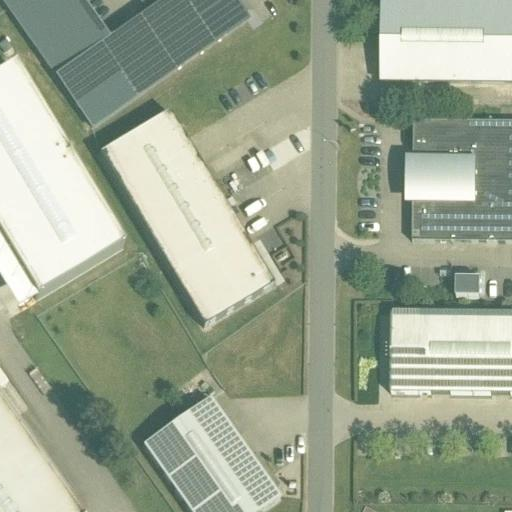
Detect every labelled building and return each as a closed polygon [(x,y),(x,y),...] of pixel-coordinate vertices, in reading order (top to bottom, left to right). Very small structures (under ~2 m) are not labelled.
[(75,0),(0,0),(92,131),(247,23),(231,0),(175,0),(109,47),(75,0)] [(511,5),(384,4),(383,86),(511,87),(511,5)] [(170,117),(100,159),(204,332),(274,290),(170,117)] [(511,127),(415,126),(414,166),(409,175),(407,186),(409,196),(414,205),(413,246),(511,247),(511,127)] [(456,281),(456,301),(481,301),(481,282),(456,281)] [(511,316),(391,316),(391,398),(511,398),(511,316)] [(0,511),(78,511),(0,400),(0,511)] [(261,511),(276,502),(206,403),(140,451),(183,511),(261,511)]
